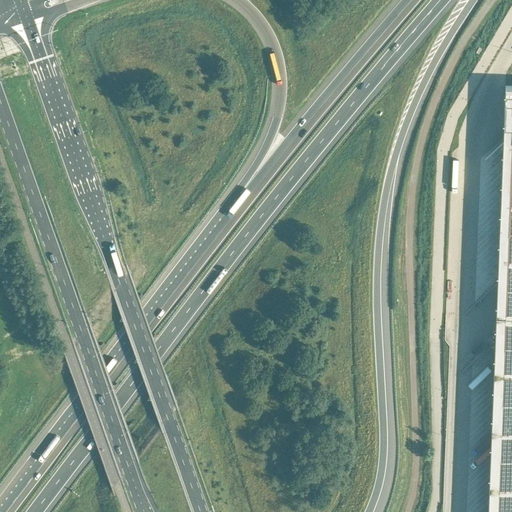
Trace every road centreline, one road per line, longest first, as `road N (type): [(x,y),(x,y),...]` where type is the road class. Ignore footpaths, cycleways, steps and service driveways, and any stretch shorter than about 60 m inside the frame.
road 1 (motorway): [(34,511),(255,222),(440,0)]
road 2 (motorway): [(368,511),(383,440),(376,321),(385,196),(419,94),(473,0)]
road 3 (primary): [(199,511),(26,18)]
road 4 (primary): [(0,102),(143,511)]
road 5 (motorway): [(245,199),(6,511)]
road 6 (motorway): [(411,0),(245,199)]
road 7 (motorway): [(241,0),(271,38),(281,79),(274,133),(245,199)]
